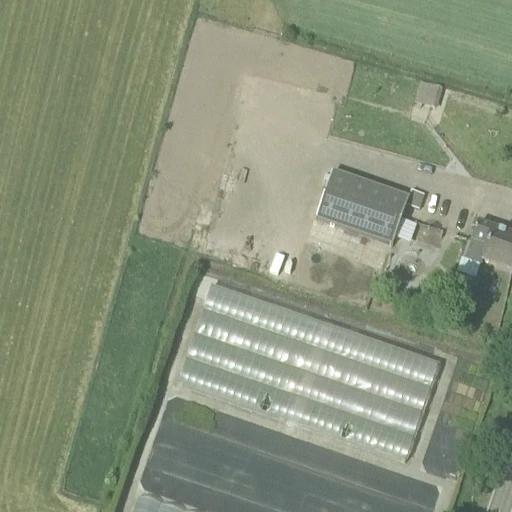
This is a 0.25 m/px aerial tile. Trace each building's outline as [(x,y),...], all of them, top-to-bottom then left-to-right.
[(435,111),(443,91),(421,83),(414,103),(435,111)] [(391,249),(407,202),(330,175),(314,222),(391,249)] [(413,193),(407,206),(419,211),(424,197),(413,193)] [(187,249),(231,264),(240,240),(196,225),(187,249)] [(438,245),(440,231),(411,225),(408,239),(438,245)] [(469,244),(470,244),(464,263),(481,269),(482,265),(511,275),(511,271),(511,246),(510,246),(511,240),(511,239),(475,226),(469,244)] [(427,324),(433,308),(417,302),(411,318),(427,324)]
